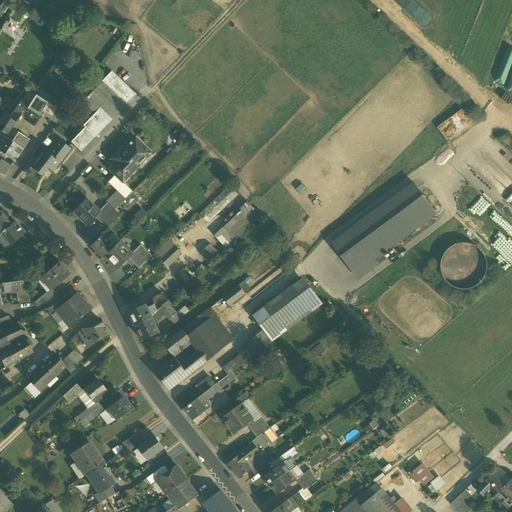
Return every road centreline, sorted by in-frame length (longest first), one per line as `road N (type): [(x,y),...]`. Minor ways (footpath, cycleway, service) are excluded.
road 1 (tertiary): [(36,209),(90,269),(149,383),(252,511)]
road 2 (track): [(376,0),(511,127)]
road 3 (residential): [(36,209),(148,93)]
road 4 (track): [(148,93),(238,0)]
